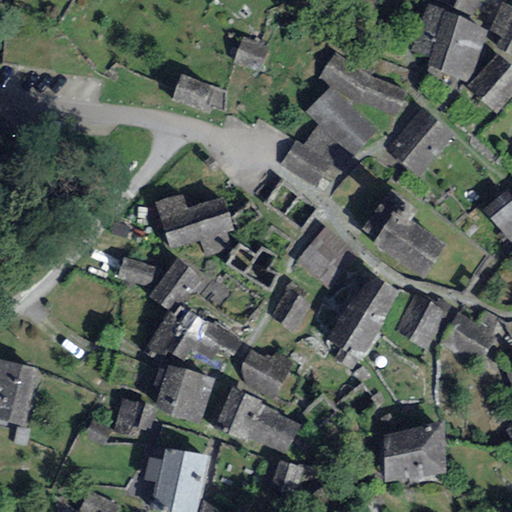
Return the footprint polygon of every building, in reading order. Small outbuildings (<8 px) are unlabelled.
[(439,0),(439,2),(474,17),(481,0),(439,0)] [(511,8),(502,3),(488,30),(501,37),(495,49),(511,56),(511,8)] [(450,14),(428,5),(409,49),(431,59),(450,14)] [(487,31),(450,14),(431,59),(427,66),(468,83),(487,31)] [(266,45),(242,37),(233,63),(257,72),(266,45)] [(373,80),(335,53),(320,76),(355,103),(373,80)] [(511,69),(497,55),(465,87),(494,114),(511,95),(511,69)] [(216,88),(181,75),(171,100),(206,113),(216,88)] [(405,90),(373,80),(355,103),(395,117),(405,90)] [(331,87),(305,113),(318,125),(341,147),(351,158),(377,131),(331,87)] [(384,149),(420,177),(454,135),(418,107),(384,149)] [(316,188),(341,147),(318,125),(303,146),(296,141),(280,165),(316,188)] [(318,208),(281,180),(263,204),(300,231),(318,208)] [(402,199),(391,191),(362,230),(376,240),(373,243),(420,278),(445,246),(410,220),(417,212),(402,199)] [(511,198),(506,192),(482,211),(511,244),(511,242),(511,198)] [(183,194),(155,202),(170,251),(198,242),(188,208),(183,194)] [(223,198),(188,208),(198,242),(201,241),(206,257),(231,249),(226,233),(233,231),(223,198)] [(359,256),(324,228),(296,264),(330,291),(359,256)] [(156,266),(123,257),(117,278),(149,287),(156,266)] [(177,257),(164,276),(192,295),(205,277),(177,257)] [(365,273),(327,338),(360,357),(398,291),(365,273)] [(192,295),(164,276),(149,297),(168,310),(174,315),(180,306),(182,308),(192,295)] [(309,303),(288,290),(272,318),(293,330),(309,303)] [(447,309),(414,294),(395,332),(425,349),(447,309)] [(182,308),(180,306),(174,315),(168,310),(147,344),(164,355),(167,350),(186,362),(193,350),(212,361),(220,348),(233,356),(240,343),(182,308)] [(502,322),(482,311),(476,322),(455,311),(436,345),(476,368),(502,322)] [(293,362),(276,352),(272,361),(249,349),(241,364),(243,374),(246,384),(273,399),(293,362)] [(0,360),(0,420),(26,426),(38,368),(0,360)] [(189,372),(169,365),(155,410),(175,416),(189,372)] [(215,380),(189,372),(175,416),(201,424),(215,380)] [(261,401),(231,388),(217,423),(225,426),(224,429),(288,455),(301,425),(276,415),(278,411),(259,404),(261,401)] [(154,406),(122,398),(115,428),(146,436),(154,406)] [(112,432),(93,421),(84,437),(103,448),(112,432)] [(443,423),(383,435),(384,482),(445,473),(443,423)] [(159,511),(196,511),(206,456),(166,449),(163,461),(148,459),(145,480),(158,482),(153,511),(159,511)] [(279,461),(273,481),(297,489),(303,469),(279,461)]
